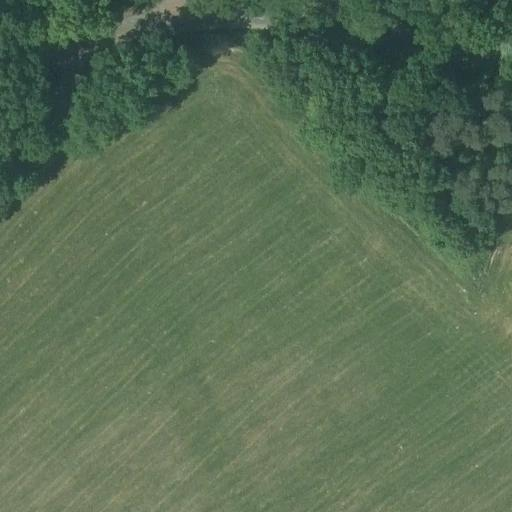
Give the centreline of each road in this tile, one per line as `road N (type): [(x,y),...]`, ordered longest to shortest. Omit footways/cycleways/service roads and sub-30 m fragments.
road 1 (secondary): [(511,55),(268,16),(179,19)]
road 2 (unclassified): [(0,167),(57,101),(72,37)]
